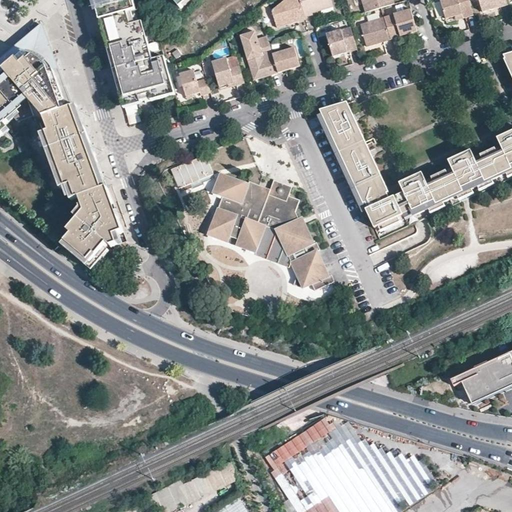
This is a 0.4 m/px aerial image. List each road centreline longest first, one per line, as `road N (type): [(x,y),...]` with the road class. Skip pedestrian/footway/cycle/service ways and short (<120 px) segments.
road 1 (primary): [(60,293),(157,347),(511,456)]
road 2 (primary): [(511,434),(207,347),(140,318)]
road 3 (residential): [(289,97),(381,299)]
road 4 (residential): [(115,147),(166,293),(156,312),(140,318)]
road 5 (residential): [(289,97),(115,147)]
road 6 (residential): [(71,0),(115,147)]
road 7 (residential): [(437,57),(289,97)]
